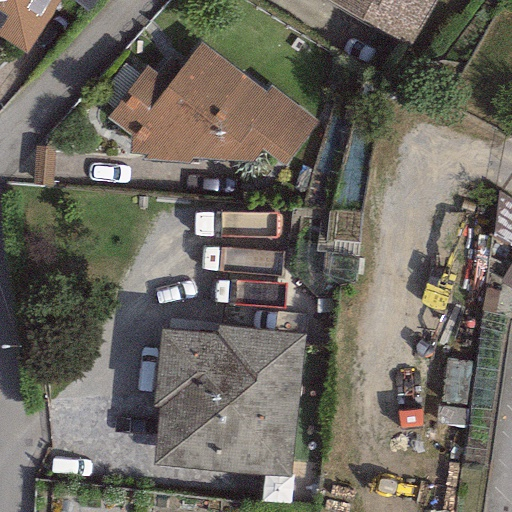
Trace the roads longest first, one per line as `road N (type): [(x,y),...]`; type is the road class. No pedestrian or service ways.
road 1 (unknown): [(511,180),(477,163),(418,183),(361,398)]
road 2 (residential): [(0,175),(127,0)]
road 3 (unknown): [(0,510),(170,434)]
